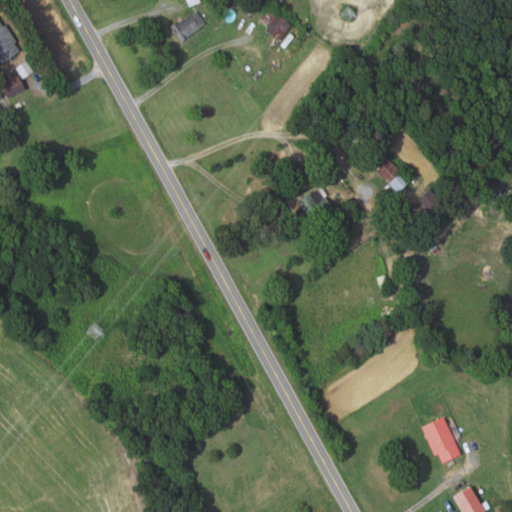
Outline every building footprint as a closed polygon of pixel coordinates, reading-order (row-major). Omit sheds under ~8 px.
[(277,41),(265,30),(269,26),(263,21),(273,10),(291,26),(277,41)] [(180,42),(169,27),(174,23),(176,25),(195,12),(204,25),(180,42)] [(1,62),(0,60),(0,21),(2,25),(5,24),(16,41),(14,43),(19,50),(1,62)] [(14,67),(26,60),(33,72),(22,79),(14,67)] [(0,81),(16,73),(24,89),(6,98),(0,86),(0,81)] [(397,194),(373,167),(385,156),(409,182),(397,194)] [(360,158),(365,163),(360,168),(355,164),(360,158)] [(324,159),(337,176),(325,185),(312,168),(324,159)] [(311,223),(307,216),(304,217),(302,214),(304,213),(297,202),(322,187),(326,195),(324,197),(332,210),(311,223)] [(426,220),(412,208),(428,189),(439,198),(443,194),(451,201),(436,219),(431,215),(426,220)] [(386,275),(390,289),(381,292),(376,278),(386,275)] [(442,463),(438,454),(434,455),(422,427),(444,417),(461,454),(442,463)] [(469,486),(484,511),(482,511),(462,511),(453,496),(469,486)]
